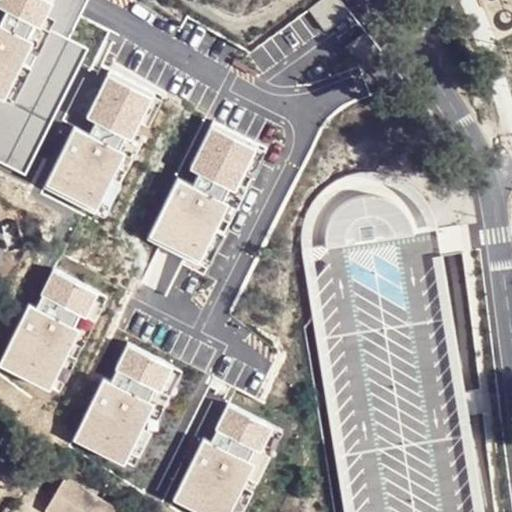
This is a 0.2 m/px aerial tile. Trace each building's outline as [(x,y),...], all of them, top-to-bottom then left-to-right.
[(0,0),(0,161),(26,173),(85,47),(67,39),(84,0),(0,0)] [(101,69),(45,183),(104,211),(159,98),(101,69)] [(202,110),(147,223),(205,252),(261,138),(202,110)] [(422,233),(437,231),(431,212),(422,195),(406,182),(391,174),(371,171),(348,174),(326,185),(309,205),(300,226),(300,252),(312,251),(334,247),(407,236),(422,233)] [(481,511),(465,404),(439,243),(437,231),(422,233),(407,236),(334,247),(312,251),(300,252),(311,320),(341,511),(481,511)] [(45,263),(0,355),(0,363),(56,391),(105,292),(45,263)] [(126,345),(78,445),(137,473),(186,374),(126,345)] [(221,397),(173,497),(204,511),(238,511),(281,426),(221,397)] [(109,511),(113,505),(66,476),(47,507),(54,511),(109,511)]
